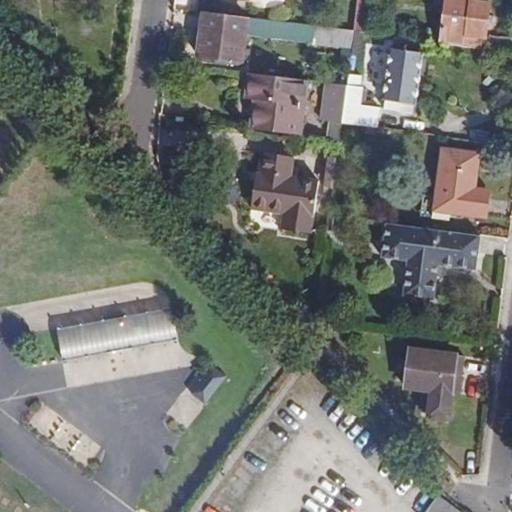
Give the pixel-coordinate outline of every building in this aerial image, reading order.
[(358,0),(355,30),(366,32),(369,0),(358,0)] [(474,0),(448,0),(443,43),(481,48),(483,38),(487,39),(489,21),(494,21),(495,14),(490,14),(492,2),(474,0)] [(250,18),(204,12),(198,57),(242,62),(246,35),(336,46),(335,50),(352,53),(355,30),(250,18)] [(489,50),(511,53),(511,37),(491,35),(489,50)] [(412,114),(423,40),(395,36),(384,109),(412,114)] [(308,81),(250,73),(246,99),(255,100),(252,117),(302,123),(308,81)] [(342,124),(375,128),(378,109),(358,107),(360,94),(363,77),(348,74),(347,86),(342,124)] [(341,140),(342,124),(347,86),(326,83),(321,121),(330,122),(328,139),(341,140)] [(301,135),(302,123),(252,117),(250,130),(301,135)] [(511,125),(500,124),(498,138),(511,139),(511,125)] [(473,217),(476,190),(481,153),(442,148),(433,218),(448,220),(449,214),(473,217)] [(261,179),(256,178),(251,209),(284,214),(282,229),(312,234),(315,217),(320,180),(291,176),(294,157),(261,153),(259,172),(262,173),(261,179)] [(323,187),(332,189),(337,158),(327,157),(323,187)] [(328,231),(337,232),(340,217),(330,215),(328,231)] [(476,271),(481,237),(434,231),(387,224),(383,259),(409,262),(404,297),(434,301),(438,277),(439,266),(445,267),(476,271)] [(174,307),(58,326),(64,357),(179,338),(174,307)] [(465,355),(410,349),(405,389),(419,391),(429,392),(425,419),(451,422),(454,395),(460,396),(465,355)] [(227,377),(212,366),(193,392),(208,403),(227,377)] [(416,410),(425,419),(429,392),(419,391),(416,410)] [(464,511),(441,493),(425,511),(464,511)]
